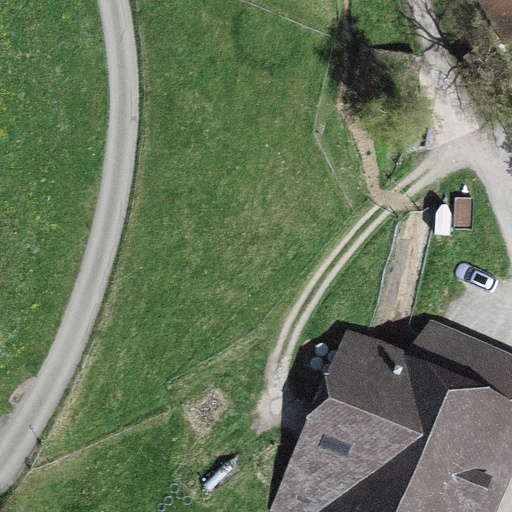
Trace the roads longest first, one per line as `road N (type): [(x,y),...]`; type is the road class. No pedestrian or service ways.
road 1 (track): [(113,0),(122,129),(105,237),(59,365),(3,464)]
road 2 (track): [(286,346),(318,282),(376,215),(420,174),(484,152)]
road 3 (track): [(411,0),(424,64),(484,152)]
